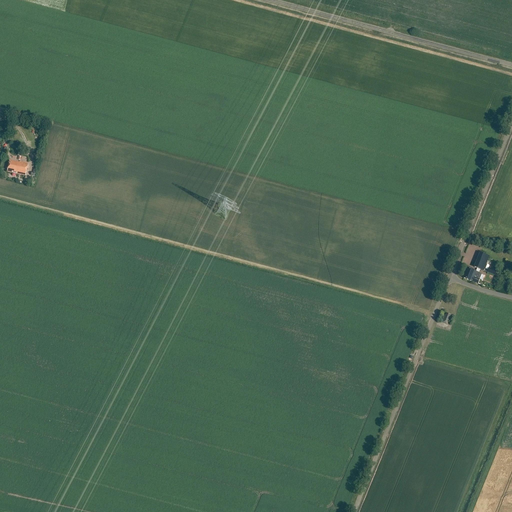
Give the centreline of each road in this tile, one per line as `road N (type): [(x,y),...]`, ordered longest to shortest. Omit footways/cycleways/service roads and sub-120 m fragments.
road 1 (unclassified): [(511,66),(266,0)]
road 2 (unclassified): [(353,511),(449,278)]
road 3 (unclassified): [(449,278),(511,122)]
